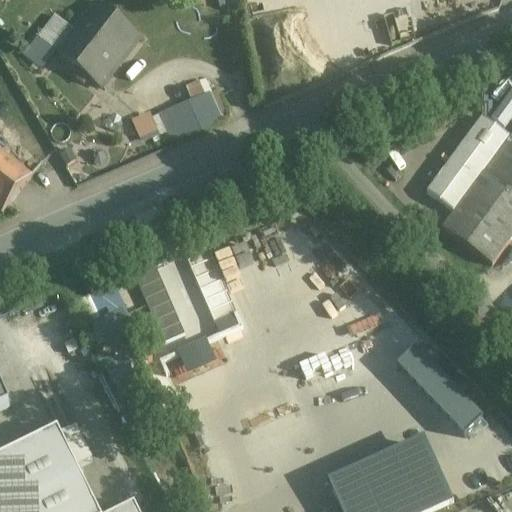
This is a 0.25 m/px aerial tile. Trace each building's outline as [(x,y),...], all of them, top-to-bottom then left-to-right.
[(95,5),(55,54),(102,91),(139,41),(95,5)] [(205,99),(186,106),(199,135),(217,127),(205,99)] [(140,140),(159,134),(153,115),(134,120),(140,140)] [(454,216),(510,140),(483,120),(427,197),(454,216)] [(510,140),(454,216),(442,233),(492,269),(511,242),(511,140),(510,140)] [(31,180),(0,155),(0,214),(2,216),(31,180)] [(101,348),(129,339),(121,314),(126,313),(118,288),(85,299),(101,348)] [(0,386),(0,413),(10,409),(0,386)] [(0,511),(136,511),(135,508),(127,511),(97,511),(58,433),(0,462),(0,511)]
